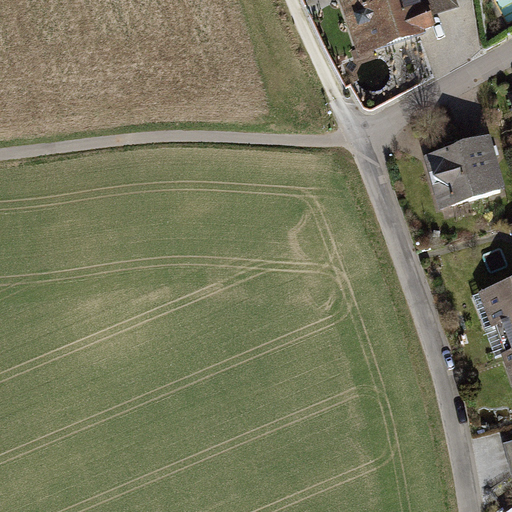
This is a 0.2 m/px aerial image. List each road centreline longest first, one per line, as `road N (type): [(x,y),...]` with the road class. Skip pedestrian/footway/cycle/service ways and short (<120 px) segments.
road 1 (residential): [(357,132),(462,441),(470,511)]
road 2 (track): [(357,132),(309,140),(166,134),(0,155)]
road 3 (residential): [(357,132),(511,52)]
